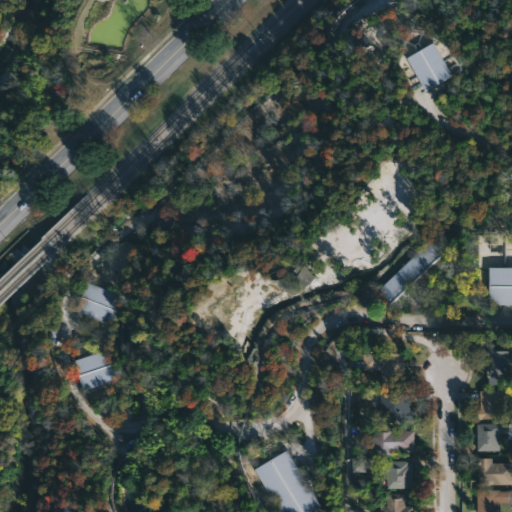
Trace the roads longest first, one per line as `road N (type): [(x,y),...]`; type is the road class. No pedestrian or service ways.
road 1 (tertiary): [(10,212),(226,0)]
road 2 (residential): [(443,368),(445,511)]
